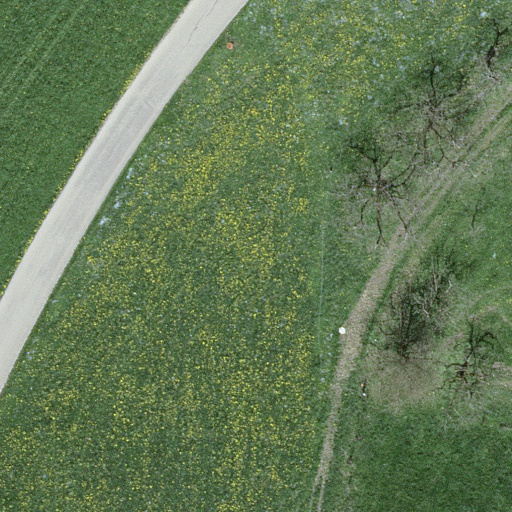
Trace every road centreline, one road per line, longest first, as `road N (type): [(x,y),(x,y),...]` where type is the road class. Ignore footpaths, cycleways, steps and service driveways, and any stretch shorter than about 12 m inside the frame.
road 1 (track): [(327,511),(363,330),(402,248),(511,112)]
road 2 (unclassified): [(224,0),(150,90),(16,302),(0,341)]
